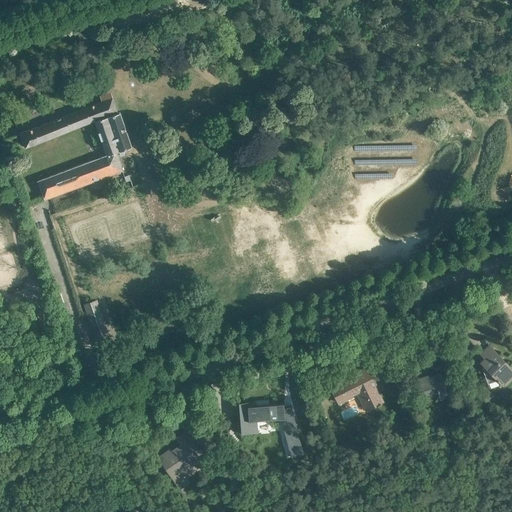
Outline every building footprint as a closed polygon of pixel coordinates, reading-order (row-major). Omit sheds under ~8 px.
[(93,77),(104,73),(91,35),(80,39),(93,77)] [(120,111),(117,112),(110,92),(108,93),(107,91),(105,92),(105,94),(100,96),(102,102),(31,129),(20,133),(25,147),(95,120),(106,155),(37,181),(45,199),(123,170),(118,155),(121,154),(120,153),(124,152),(123,149),(132,146),(120,111)] [(511,174),(510,175),(510,176),(510,177),(510,178),(509,180),(509,181),(509,185),(509,186),(508,186),(507,186),(503,188),(502,188),(501,188),(499,188),(498,189),(500,190),(501,190),(505,192),(507,192),(507,193),(508,194),(508,196),(508,197),(508,199),(508,200),(509,201),(510,201),(510,200),(511,200),(511,199),(511,198),(510,196),(509,196),(509,194),(509,193),(509,192),(510,192),(510,191),(511,191),(511,189),(511,174)] [(114,350),(97,300),(83,304),(100,355),(114,350)] [(484,358),(480,362),(484,367),(482,369),(488,384),(497,380),(504,388),(511,380),(511,368),(489,345),(480,354),(484,358)] [(375,385),(376,384),(367,367),(345,378),(346,379),(330,387),(339,404),(353,397),(353,395),(356,394),(365,411),(384,402),(375,385)] [(417,378),(422,396),(437,391),(440,399),(448,396),(441,373),(429,376),(429,374),(417,378)] [(256,404),(255,401),(238,402),(241,434),(258,433),(257,420),(281,418),(291,457),(303,454),(291,405),(284,407),(284,402),(256,404)] [(187,475),(208,461),(195,442),(193,443),(186,431),(176,438),(180,445),(170,452),(169,450),(158,456),(180,489),(189,483),(187,475)]
